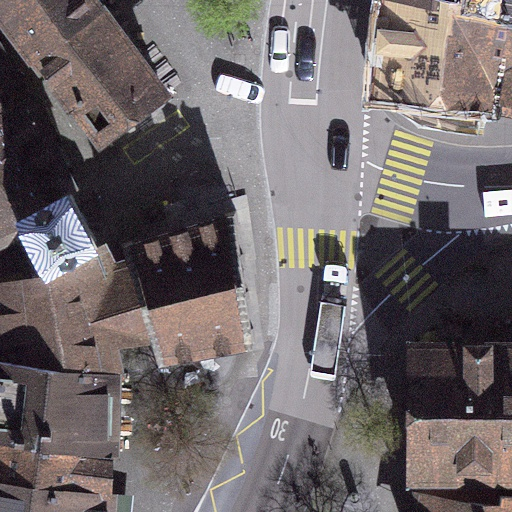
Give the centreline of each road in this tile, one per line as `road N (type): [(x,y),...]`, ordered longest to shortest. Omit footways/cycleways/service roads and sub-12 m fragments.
road 1 (residential): [(0,262),(87,215),(243,159),(316,160)]
road 2 (secondary): [(511,202),(408,278),(351,334),(305,402)]
road 3 (primary): [(305,402),(319,246),(316,160)]
road 4 (secondary): [(316,160),(362,162),(453,186),(511,184)]
road 5 (primary): [(316,160),(329,0)]
